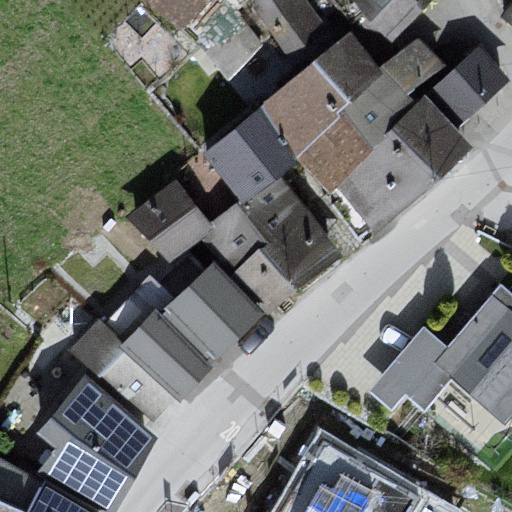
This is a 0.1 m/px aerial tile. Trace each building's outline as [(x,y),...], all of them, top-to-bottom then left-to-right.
[(161,0),(148,16),(213,90),(267,47),(255,13),(241,0),(161,0)] [(241,0),(255,13),(267,47),(301,83),(340,52),(300,0),(241,0)] [(354,0),(392,55),(439,0),(354,0)] [(301,83),(261,117),(301,176),(295,183),(321,209),(338,192),(373,158),(343,120),(381,84),(352,42),(340,52),(301,83)] [(373,158),(338,192),(379,245),(464,162),(451,145),(424,109),(449,84),(419,51),(381,84),(343,120),(373,158)] [(449,84),(424,109),(451,145),(509,91),(482,58),(449,84)] [(261,117),(206,161),(239,211),(196,245),(215,269),(265,323),(352,261),(283,180),(295,171),(261,117)] [(178,189),(127,226),(170,270),(196,245),(211,231),(178,189)] [(218,273),(166,322),(209,374),(213,378),(265,323),(218,273)] [(425,340),(376,400),(391,418),(409,402),(424,418),(450,386),(502,433),(511,420),(511,309),(503,301),(448,360),(425,340)] [(155,313),(122,350),(171,394),(182,404),(209,374),(166,322),(155,313)] [(97,325),(69,359),(137,415),(171,394),(122,350),(97,325)] [(55,461),(39,481),(99,511),(111,511),(153,446),(134,432),(135,419),(85,380),(36,446),(55,461)] [(0,511),(99,511),(39,481),(0,462),(0,511)]
